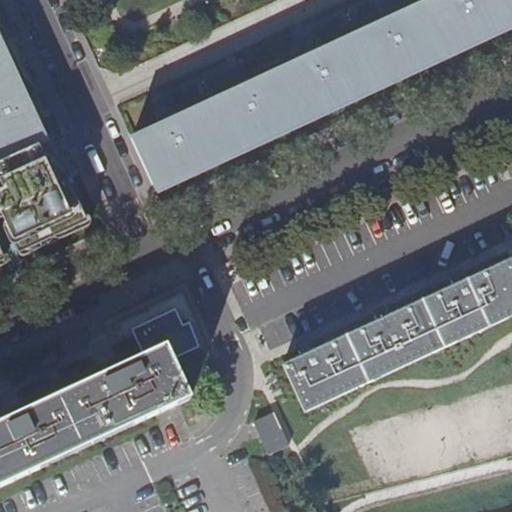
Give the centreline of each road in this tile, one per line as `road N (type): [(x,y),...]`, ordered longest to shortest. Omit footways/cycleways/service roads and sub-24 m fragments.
road 1 (residential): [(150,255),(511,82)]
road 2 (residential): [(150,255),(31,0)]
road 3 (residential): [(0,325),(150,255)]
